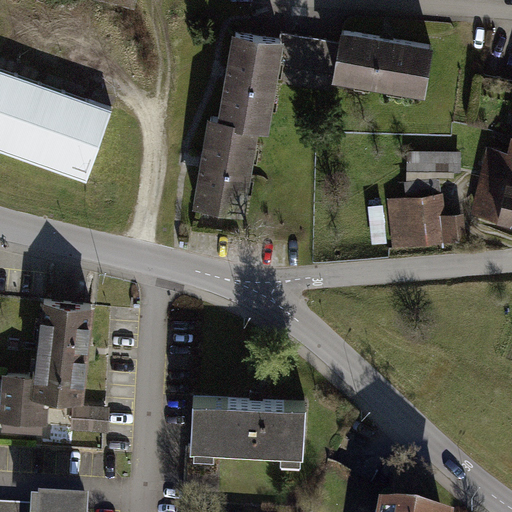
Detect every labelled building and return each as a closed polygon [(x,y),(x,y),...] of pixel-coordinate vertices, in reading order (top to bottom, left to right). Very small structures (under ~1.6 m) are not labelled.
[(437,29),(343,15),(334,74),(428,88),(437,29)] [(203,161),(196,200),(244,209),(260,118),(269,120),(284,33),(236,25),(228,74),(221,111),(212,109),(203,161)] [(107,109),(0,70),(0,144),(83,174),(107,109)] [(489,148),(475,213),(511,221),(511,134),(511,135),(507,152),(489,148)] [(442,195),(387,199),(390,243),(470,237),(467,208),(443,210),(442,195)] [(35,377),(33,393),(42,394),(80,399),(92,304),(45,298),(35,377)] [(33,393),(35,377),(5,374),(2,429),(42,432),(43,421),(45,421),(46,406),(42,406),(42,394),(33,393)] [(195,395),(192,444),(304,450),(306,401),(195,395)] [(105,406),(75,405),(73,426),(104,428),(105,406)]
